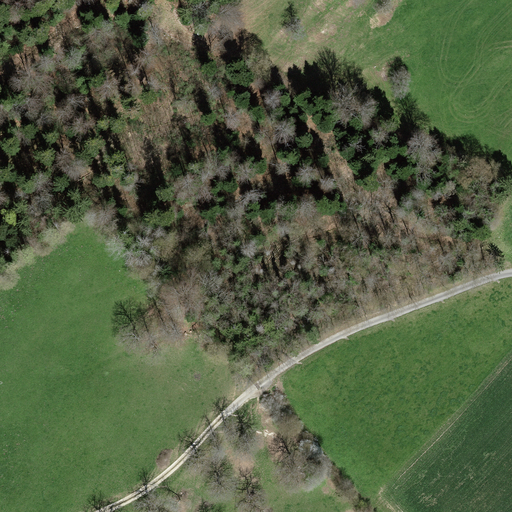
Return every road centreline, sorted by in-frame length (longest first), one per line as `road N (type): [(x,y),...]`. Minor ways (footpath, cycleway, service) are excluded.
road 1 (track): [(511,273),(356,327),(312,352),(259,388),(149,487),(102,511)]
road 2 (track): [(0,99),(104,0)]
